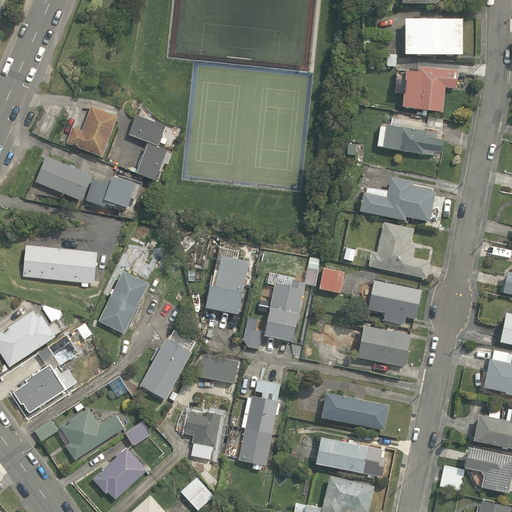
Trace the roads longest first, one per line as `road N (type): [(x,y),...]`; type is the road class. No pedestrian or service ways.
road 1 (residential): [(409,511),(487,136),(500,0)]
road 2 (tertiary): [(0,116),(53,0)]
